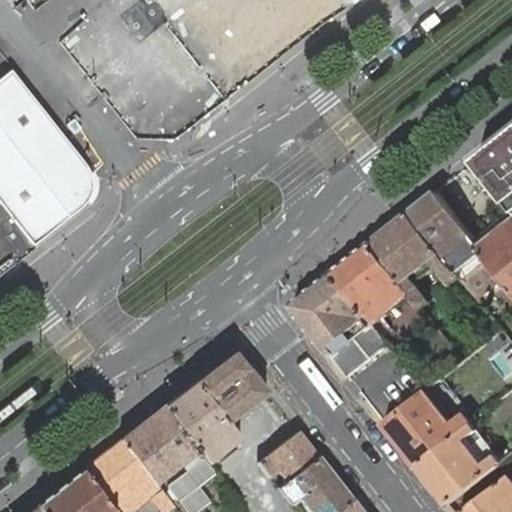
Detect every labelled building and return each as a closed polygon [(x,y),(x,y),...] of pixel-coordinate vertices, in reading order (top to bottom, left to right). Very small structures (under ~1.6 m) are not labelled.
[(7,70),(0,75),(0,208),(30,246),(77,209),(82,203),(86,197),(88,191),(89,185),(89,180),(87,174),(85,169),(82,165),(7,70)] [(511,134),(478,161),(511,203),(511,134)] [(462,277),(478,297),(505,276),(481,246),(438,190),(411,212),(462,277)] [(413,295),(423,307),(431,301),(416,282),(438,265),(453,284),(462,277),(411,212),(372,243),(413,295)] [(505,276),(511,284),(511,221),(481,246),(505,276)] [(372,243),(334,273),(375,325),(413,295),(372,243)] [(334,273),(293,305),(350,377),(391,345),(375,325),(334,273)] [(233,351),(194,382),(227,423),(231,420),(266,393),(233,351)] [(194,382),(164,406),(200,453),(209,464),(240,440),(227,423),(194,382)] [(385,422),(418,465),(473,423),(466,415),(454,424),(433,397),(443,390),(437,382),(385,422)] [(164,406),(121,439),(158,487),(166,498),(172,493),(187,511),(190,511),(208,498),(192,477),(209,464),(200,453),(164,406)] [(418,465),(450,505),(503,462),(498,455),(485,464),(467,441),(479,431),(473,423),(418,465)] [(498,455),(479,431),(467,441),(485,464),(498,455)] [(297,432),(257,462),(270,478),(278,472),(286,482),(317,457),(297,432)] [(121,439),(81,471),(113,511),(135,511),(150,500),(158,511),(167,511),(174,508),(166,498),(158,487),(121,439)] [(286,482),(278,488),(294,508),(302,502),(309,511),(337,511),(351,501),(317,457),(286,482)] [(113,511),(81,471),(37,505),(42,511),(113,511)] [(511,511),(511,474),(463,511),(511,511)] [(360,511),(351,501),(337,511),(360,511)]
